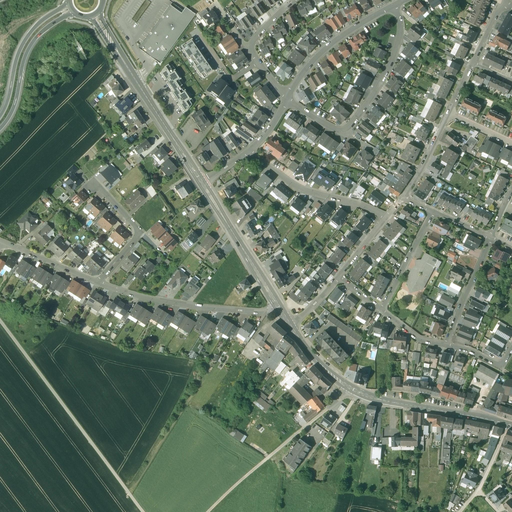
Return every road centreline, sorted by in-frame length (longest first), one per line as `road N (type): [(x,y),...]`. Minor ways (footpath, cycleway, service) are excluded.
road 1 (secondary): [(506,424),(365,396),(319,365),(290,326)]
road 2 (track): [(144,511),(0,319)]
road 3 (residential): [(286,99),(345,134),(392,61),(401,28),(394,3)]
road 4 (secondary): [(203,182),(94,14)]
road 5 (residential): [(279,307),(212,309),(98,281)]
road 6 (residential): [(247,152),(301,189),(387,217)]
road 7 (residential): [(286,99),(322,49),(394,3)]
road 8 (secondary): [(279,307),(203,182)]
road 9 (motorway): [(0,129),(30,46),(53,22),(76,13)]
road 10 (motorway): [(68,0),(24,41),(0,117)]
